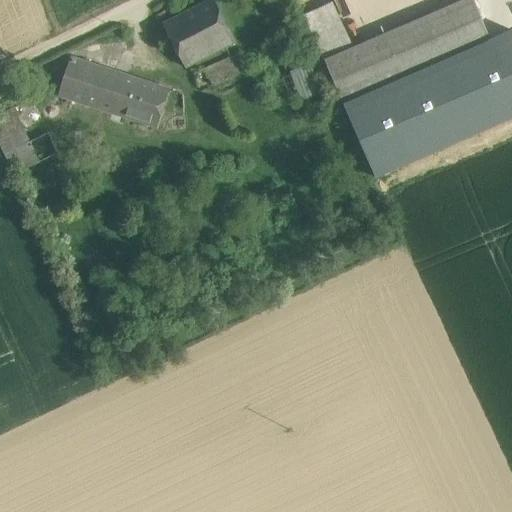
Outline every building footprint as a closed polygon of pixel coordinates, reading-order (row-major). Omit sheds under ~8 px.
[(214,0),(206,0),(163,22),(186,66),(236,41),(214,0)] [(332,0),(303,14),(324,57),(352,45),(332,0)] [(474,0),(460,0),(383,33),(403,77),(491,39),(474,0)] [(383,33),(325,58),(344,103),(403,77),(383,33)] [(126,73),(71,56),(59,94),(113,112),(126,73)] [(229,57),(205,69),(212,84),(237,73),(229,57)] [(169,87),(126,73),(113,112),(157,126),(169,87)] [(31,97),(0,111),(0,142),(14,172),(57,152),(31,97)]
